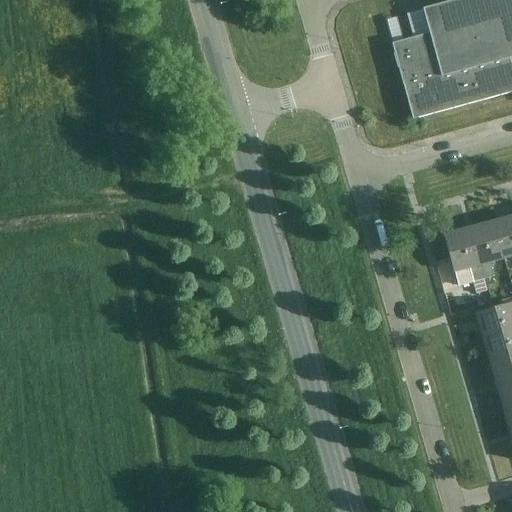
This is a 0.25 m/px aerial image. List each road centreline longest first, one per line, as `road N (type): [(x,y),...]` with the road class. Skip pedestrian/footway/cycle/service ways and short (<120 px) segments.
road 1 (tertiary): [(348,501),(234,114)]
road 2 (residential): [(453,511),(356,174)]
road 3 (residential): [(356,174),(511,132)]
